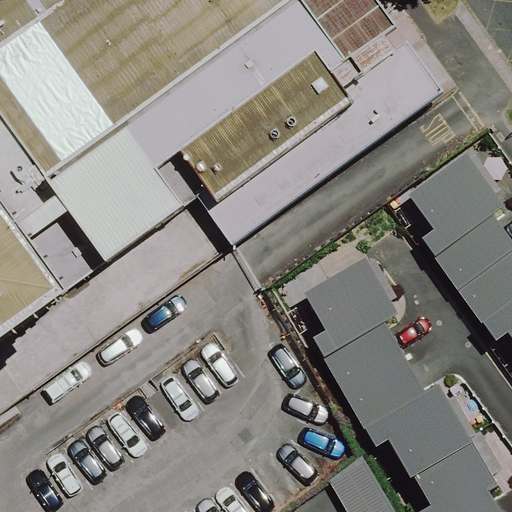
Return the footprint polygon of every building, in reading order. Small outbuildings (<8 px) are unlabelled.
[(0,0),(0,340),(50,304),(14,255),(62,220),(101,273),(192,207),(211,232),(230,258),(447,99),(374,0),(0,0)] [(511,254),(492,225),(507,215),(468,155),(405,197),(429,234),(416,242),(431,265),(432,266),(454,299),(511,258),(511,254)] [(511,258),(454,299),(474,330),(479,326),(494,350),(504,343),(511,354),(511,258)] [(320,364),(382,329),(403,317),(373,265),(306,303),(326,338),(311,347),(320,364)] [(358,432),(420,397),(382,329),(320,364),(358,432)] [(411,485),(469,452),(434,389),(420,397),(358,432),(372,456),(387,448),(411,485)] [(491,511),(483,497),(492,492),(469,452),(411,485),(425,509),(420,511),(491,511)] [(388,511),(363,467),(327,488),(340,511),(388,511)]
